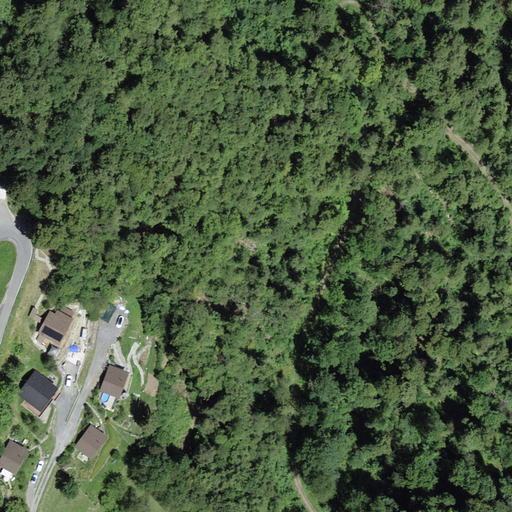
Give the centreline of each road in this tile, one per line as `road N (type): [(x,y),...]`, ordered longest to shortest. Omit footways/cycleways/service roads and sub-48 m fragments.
road 1 (track): [(315,511),(291,431),(298,356),(373,153),(367,100),(338,10),(351,2),(361,8),(383,54),(480,163),(511,219)]
road 2 (residential): [(116,317),(32,511)]
road 3 (tertiary): [(0,331),(25,246),(18,233),(0,231)]
